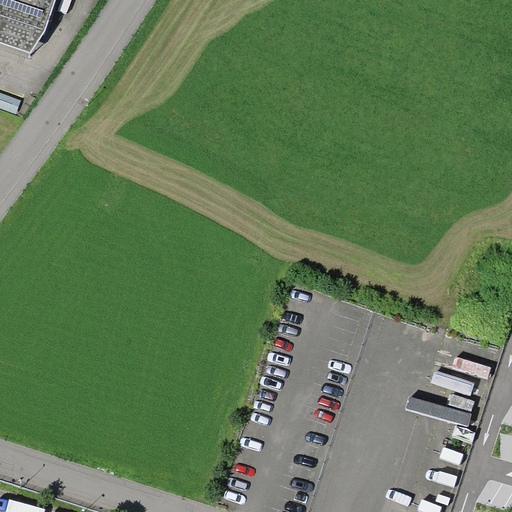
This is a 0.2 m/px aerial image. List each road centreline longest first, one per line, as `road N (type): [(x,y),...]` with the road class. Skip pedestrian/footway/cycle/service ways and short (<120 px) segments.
road 1 (residential): [(0,193),(126,0)]
road 2 (residential): [(0,461),(149,511)]
